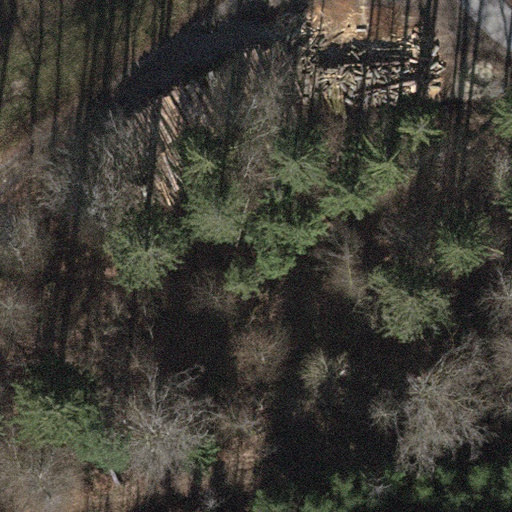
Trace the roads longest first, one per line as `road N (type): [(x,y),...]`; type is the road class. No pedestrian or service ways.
road 1 (track): [(67,511),(234,468),(511,437)]
road 2 (track): [(0,175),(252,0)]
